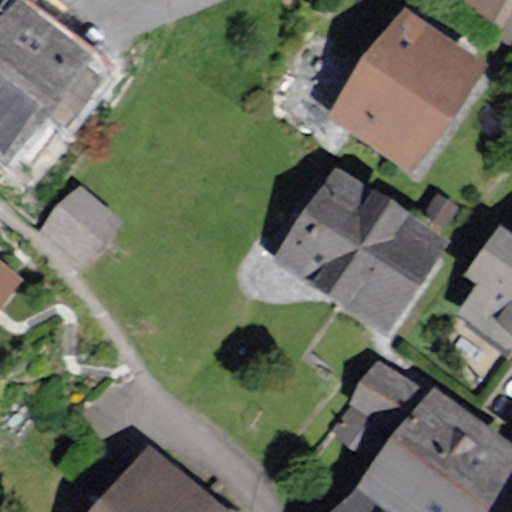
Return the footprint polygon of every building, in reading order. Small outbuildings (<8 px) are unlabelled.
[(472,0),(501,13),(507,0),(472,0)] [(89,62),(21,6),(0,30),(0,155),(6,160),(48,110),(60,120),(94,79),(83,70),(89,62)] [(478,65),(407,15),(338,111),(409,162),(478,65)] [(405,230),(336,183),(275,271),(393,353),(458,259),(434,243),(449,220),(424,203),(405,230)] [(124,229),(84,192),(43,236),(83,273),(124,229)] [(511,248),(502,242),(467,291),(479,299),(460,325),(511,362),(511,248)] [(0,315),(25,288),(0,265),(0,315)] [(493,511),(511,487),(511,447),(438,392),(364,489),(393,511),(493,511)] [(215,511),(151,457),(103,511),(215,511)] [(386,511),(361,494),(347,511),(386,511)]
